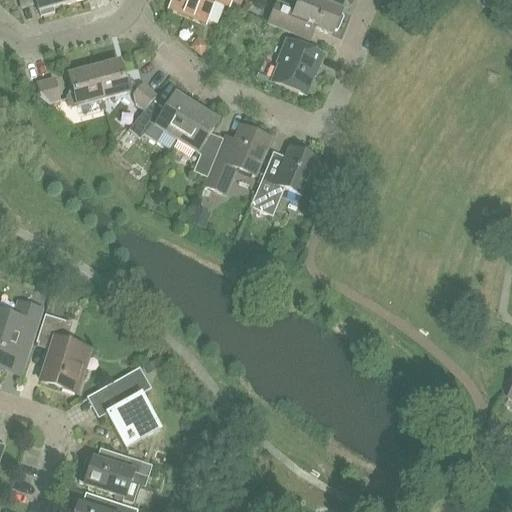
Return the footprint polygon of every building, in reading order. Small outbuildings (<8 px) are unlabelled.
[(62,7),(59,0),(33,0),(38,14),(38,13),(40,18),(54,15),(53,10),(62,7)] [(173,0),(170,9),(204,23),(214,0),(228,6),(230,0),(173,0)] [(338,16),(340,12),(311,0),(300,0),(295,12),(276,4),(268,25),(309,42),(314,29),(330,36),(332,31),(335,32),(337,32),(343,19),(341,17),(338,16)] [(311,0),(340,12),(345,0),(311,0)] [(247,3),(239,12),(244,14),(251,7),(247,3)] [(321,57),(287,43),(286,42),(277,65),(279,66),(271,84),(304,98),(321,57)] [(133,82),(127,79),(122,76),(118,62),(93,69),(102,102),(130,94),(135,89),(133,82)] [(77,109),(102,102),(93,69),(68,76),(71,89),(66,99),(68,108),(71,110),(77,109)] [(53,80),(35,85),(39,96),(50,106),(59,103),(53,80)] [(143,113),(147,109),(156,98),(143,86),(132,98),(134,105),(143,113)] [(176,142),(196,110),(174,96),(159,119),(147,109),(143,113),(128,131),(139,141),(151,127),(176,142)] [(206,180),(215,159),(218,153),(203,147),(218,124),(196,110),(176,142),(200,157),(193,174),(206,180)] [(215,159),(206,180),(203,188),(225,197),(235,171),(254,178),(268,144),(256,139),(257,136),(241,130),(227,164),(215,159)] [(284,191),(287,193),(301,198),(317,162),(289,150),(277,181),(264,176),(249,210),(272,220),(277,206),(284,191)] [(195,209),(189,223),(203,229),(209,215),(195,209)] [(0,370),(21,377),(31,344),(42,312),(18,304),(13,321),(0,317),(0,370)] [(44,317),(35,346),(50,351),(40,383),(76,395),(90,353),(64,345),(71,326),(44,317)] [(144,368),(148,375),(160,369),(156,362),(144,368)] [(118,408),(105,416),(125,452),(160,432),(141,397),(151,391),(139,370),(107,388),(118,408)] [(132,506),(138,488),(144,490),(151,468),(120,458),(116,469),(92,462),(86,460),(78,484),(84,486),(84,487),(123,499),(122,503),(132,506)] [(95,511),(77,506),(75,511),(135,511),(106,502),(102,511),(95,511)]
